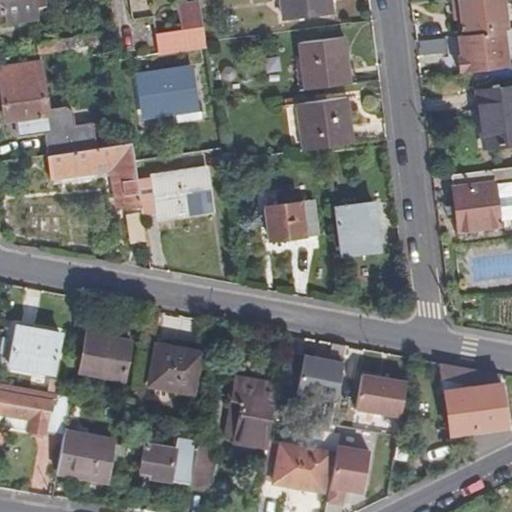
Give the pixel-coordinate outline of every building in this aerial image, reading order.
[(39,19),(38,9),(37,0),(2,0),(4,14),(9,13),(11,24),(39,19)] [(37,0),(38,9),(51,8),(49,0),(37,0)] [(332,13),(330,0),(285,0),(288,17),(332,13)] [(507,29),(509,29),(505,0),(454,0),(457,15),(463,14),(464,20),(465,34),(507,29)] [(182,5),(186,30),(207,27),(203,2),(182,5)] [(186,30),(171,32),(173,45),(209,41),(209,40),(207,27),(186,30)] [(511,65),(507,29),(465,34),(460,35),(463,55),(460,55),(462,71),(511,65)] [(116,30),(40,41),(41,51),(117,40),(116,30)] [(305,89),(350,84),(345,38),(300,42),(305,89)] [(21,134),(44,131),(48,154),(52,153),(96,147),(93,123),(75,126),(73,112),(66,107),(49,109),(43,60),(0,66),(0,68),(7,118),(18,117),(21,134)] [(181,121),(202,118),(201,106),(195,106),(191,70),(143,76),(148,112),(178,109),(181,121)] [(485,146),(511,142),(511,87),(479,91),(485,146)] [(301,103),(306,150),(326,147),(356,144),(351,97),(301,103)] [(96,147),(52,153),(54,178),(113,169),(117,194),(124,194),(126,205),(142,203),(138,177),(135,155),(132,142),(96,147)] [(211,174),(222,173),(220,158),(209,159),(211,174)] [(511,166),(453,174),(459,230),(502,225),(501,221),(511,219),(511,166)] [(142,203),(144,212),(158,210),(159,215),(209,209),(204,170),(138,177),(142,203)] [(270,238),(320,232),(315,198),(266,204),(270,238)] [(335,208),(341,255),(379,250),(372,203),(335,208)] [(54,375),(61,334),(17,327),(10,366),(54,375)] [(123,379),(130,340),(87,333),(79,371),(123,379)] [(193,393),(200,352),(156,345),(149,386),(193,393)] [(296,392),(336,399),(343,359),(327,356),(326,360),(303,356),(296,392)] [(202,386),(207,387),(211,364),(206,363),(202,386)] [(500,374),(442,364),(451,434),(507,425),(500,374)] [(357,409),(402,417),(408,382),(363,374),(357,409)] [(268,447),(278,386),(235,379),(231,404),(241,405),(235,437),(235,441),(268,447)] [(0,412),(10,414),(9,418),(12,423),(32,426),(31,430),(47,432),(52,404),(57,405),(53,428),(66,430),(72,397),(64,395),(0,383),(0,412)] [(241,405),(231,404),(226,435),(235,437),(241,405)] [(414,430),(401,428),(395,459),(409,461),(414,430)] [(115,440),(66,431),(59,471),(108,481),(115,440)] [(197,446),(198,441),(179,439),(176,448),(146,443),(141,470),(153,472),(152,477),(190,484),(197,446)] [(325,491),(331,452),(282,444),(276,483),(325,491)] [(214,450),(197,446),(190,484),(208,487),(214,450)] [(364,492),(371,451),(338,446),(329,501),(344,504),(346,489),(364,492)]
